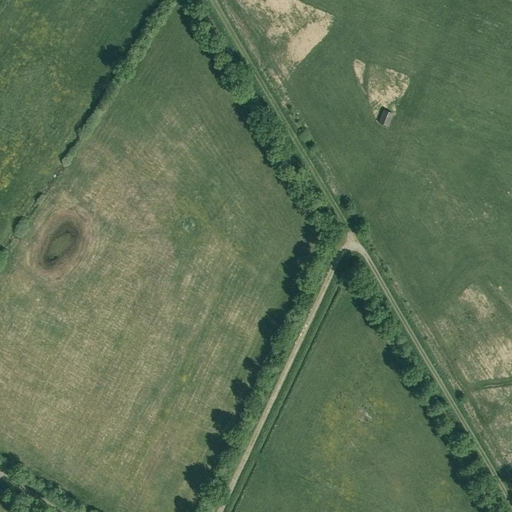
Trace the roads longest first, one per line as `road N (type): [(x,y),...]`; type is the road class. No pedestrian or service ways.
road 1 (unclassified): [(511,508),(351,237)]
road 2 (residential): [(351,237),(219,511)]
road 3 (track): [(202,0),(351,237)]
